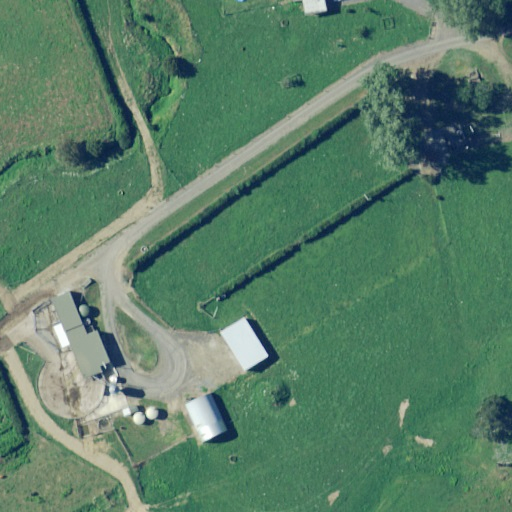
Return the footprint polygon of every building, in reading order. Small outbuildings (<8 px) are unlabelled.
[(327,11),(325,0),(303,0),(306,15),(327,11)] [(87,337),(69,293),(52,300),(84,379),(101,372),(99,367),(109,363),(97,332),(87,337)] [(227,432),(211,394),(187,405),(203,442),(227,432)] [(141,409),(137,402),(122,410),(125,417),(141,409)] [(161,416),(156,406),(146,410),(151,420),(161,416)] [(148,420),(142,410),(131,417),(137,427),(148,420)] [(114,430),(109,416),(97,420),(102,434),(114,430)]
